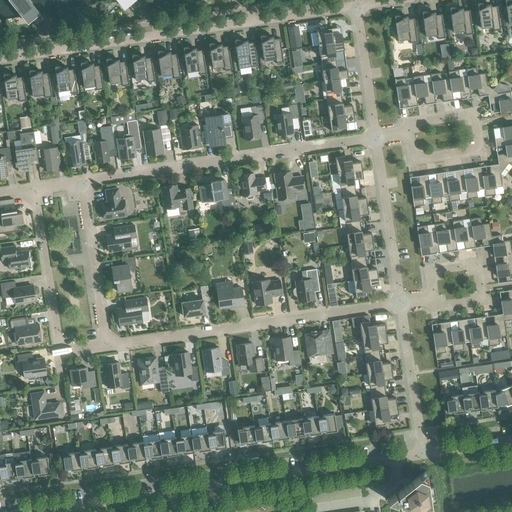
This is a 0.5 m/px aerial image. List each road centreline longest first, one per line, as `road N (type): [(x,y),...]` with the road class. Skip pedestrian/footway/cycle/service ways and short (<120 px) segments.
road 1 (residential): [(26,511),(419,452)]
road 2 (residential): [(0,60),(356,7)]
road 3 (residential): [(79,181),(373,138)]
road 4 (residential): [(109,346),(398,304)]
road 5 (residential): [(31,186),(56,356),(109,346)]
road 6 (residential): [(411,161),(477,149),(473,122),(471,111),(404,122),(406,132)]
road 7 (residential): [(373,138),(398,304)]
road 8 (residential): [(109,346),(79,181)]
road 9 (residential): [(398,304),(419,452)]
road 10 (residential): [(356,7),(373,138)]
